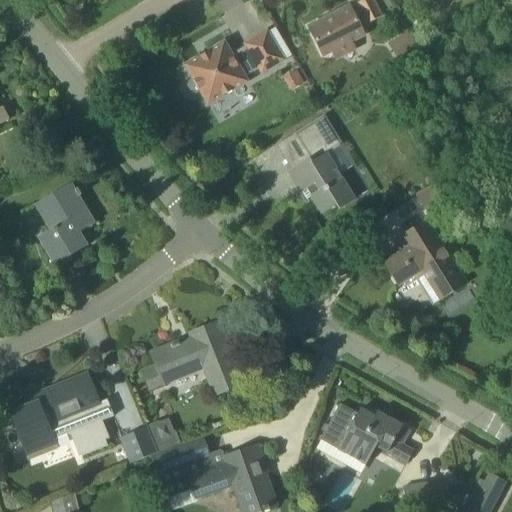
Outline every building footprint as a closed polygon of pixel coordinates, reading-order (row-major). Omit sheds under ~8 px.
[(371,0),(362,0),(356,3),(367,24),(381,17),(371,0)] [(348,7),(308,28),(322,56),(331,52),(335,59),(353,49),(349,42),(362,36),(348,7)] [(199,93),(207,106),(248,82),(244,76),(257,69),(260,76),(284,61),(266,31),(243,45),(244,47),(230,55),(223,43),(183,66),(191,80),(187,82),(186,87),(190,94),(195,95),(199,93)] [(297,71),(283,78),(290,91),(304,83),(297,71)] [(377,82),(387,99),(397,93),(388,76),(377,82)] [(0,124),(9,120),(2,107),(0,108),(0,124)] [(307,160),(287,173),(300,194),(306,191),(321,215),(336,206),(339,210),(354,201),(326,155),(340,146),(322,117),(292,135),(307,160)] [(416,195),(432,221),(455,207),(439,181),(416,195)] [(83,224),(84,225),(86,228),(94,223),(78,197),(80,196),(76,190),(75,191),(70,184),(38,202),(53,229),(37,239),(53,266),(54,266),(86,247),(87,246),(76,228),(83,224)] [(426,222),(393,243),(400,253),(383,264),(397,286),(414,276),(432,305),(464,284),(426,222)] [(164,388),(162,384),(203,368),(215,396),(241,385),(216,323),(189,334),(191,338),(187,339),(187,340),(178,344),(177,343),(170,346),(170,347),(151,354),(150,354),(155,367),(141,373),(149,392),(149,394),(164,388)] [(24,451),(53,440),(66,435),(70,436),(78,457),(107,446),(104,440),(108,439),(101,421),(112,417),(106,401),(98,404),(87,375),(17,403),(20,410),(10,414),(23,448),(24,451)] [(359,410),(349,427),(336,451),(364,466),(375,447),(406,464),(413,452),(401,445),(404,441),(402,439),(405,434),(407,435),(409,431),(376,413),(373,418),(359,410)] [(148,425),(158,452),(179,444),(174,431),(173,431),(168,419),(158,423),(158,421),(148,425)] [(130,466),(151,457),(158,454),(146,428),(119,440),(130,466)] [(222,457),(224,463),(161,485),(169,507),(233,485),(243,511),(261,511),(275,507),(256,446),(222,457)] [(460,511),(490,511),(506,483),(487,473),(483,482),(477,479),(460,511)] [(451,511),(450,503),(446,480),(403,487),(407,510),(407,511),(451,511)] [(78,511),(74,493),(50,504),(51,511),(78,511)]
